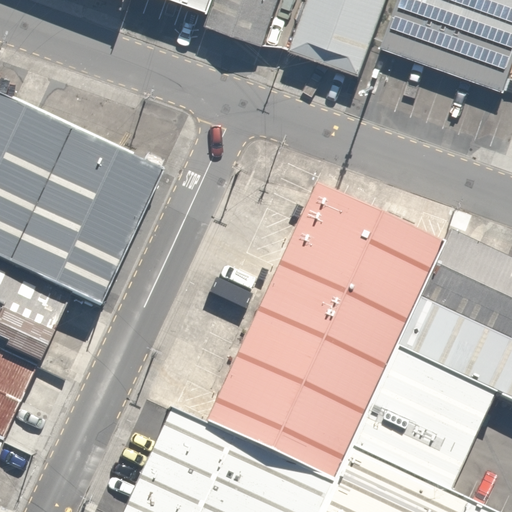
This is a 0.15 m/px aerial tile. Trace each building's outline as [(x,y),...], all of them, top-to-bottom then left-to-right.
[(172,0),(207,13),(209,12),(212,0),(172,0)] [(212,0),(209,12),(203,27),(261,47),(276,0),(212,0)] [(386,0),(307,0),(290,52),(358,76),(386,0)] [(511,63),(511,0),(398,0),(381,49),(502,92),(511,63)] [(0,263),(68,295),(99,309),(162,171),(0,97),(0,263)] [(203,427),(330,483),(344,450),(390,350),(415,298),(439,247),(313,187),(203,427)] [(511,263),(447,234),(439,247),(415,298),(511,343),(511,263)] [(0,351),(34,368),(68,295),(0,263),(0,351)] [(511,343),(415,298),(390,350),(492,394),(511,402),(511,343)] [(492,394),(390,350),(344,450),(445,493),(492,394)] [(0,351),(0,440),(34,368),(0,351)] [(166,413),(120,511),(317,511),(330,483),(203,427),(166,413)] [(488,511),(445,493),(344,450),(330,483),(317,511),(488,511)]
